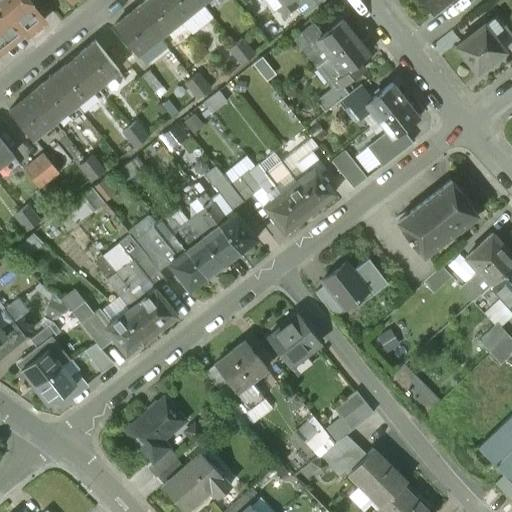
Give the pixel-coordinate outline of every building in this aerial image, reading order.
[(27,0),(0,0),(0,37),(17,25),(26,37),(45,22),(27,0)] [(180,21),(162,0),(147,0),(136,9),(159,38),(180,21)] [(201,4),(197,0),(162,0),(180,21),(201,4)] [(421,0),(431,11),(444,0),(421,0)] [(296,8),(290,1),(284,5),(277,11),(282,18),(296,8)] [(159,38),(136,9),(114,27),(137,56),(159,38)] [(456,45),(476,72),(503,51),(492,35),(500,28),(492,18),(456,45)] [(322,36),(316,41),(321,47),(329,58),(356,37),(343,20),(322,36)] [(317,29),(305,39),(315,52),(321,47),(316,41),(322,36),(317,29)] [(329,58),(317,68),(334,90),(336,89),(340,94),(346,89),(343,86),(365,69),(361,63),(370,55),(356,37),(329,58)] [(254,55),(241,39),(235,44),(248,60),(254,55)] [(118,71),(95,42),(73,60),(96,89),(118,71)] [(248,60),(235,44),(228,49),(241,65),(248,60)] [(96,89),(73,60),(52,77),(75,106),(96,89)] [(161,87),(149,72),(141,78),(153,93),(161,87)] [(210,89),(197,74),(191,79),(203,94),(210,89)] [(75,106),(52,77),(30,94),(54,123),(75,106)] [(203,94),(191,79),(184,83),(197,99),(203,94)] [(372,99),(366,104),(371,110),(378,121),(404,101),(392,84),(372,99)] [(350,94),(339,103),(345,111),(367,93),(361,85),(350,94)] [(334,90),(318,103),(326,113),(339,103),(350,94),(346,89),(340,94),(336,89),(334,90)] [(367,93),(345,111),(354,123),(371,110),(366,104),(372,99),(367,93)] [(54,123),(30,94),(8,112),(32,141),(54,123)] [(404,101),(378,121),(386,131),(392,138),(403,130),(418,118),(404,101)] [(147,138),(135,122),(128,127),(141,143),(147,138)] [(141,143),(128,127),(122,132),(134,148),(141,143)] [(167,138),(174,147),(187,137),(179,128),(167,138)] [(386,131),(366,146),(382,165),(412,142),(403,130),(392,138),(386,131)] [(0,165),(12,155),(0,139),(0,165)] [(344,150),(331,161),(352,188),(366,177),(344,150)] [(58,173),(43,155),(34,162),(48,181),(58,173)] [(326,168),(316,155),(303,164),(308,170),(314,165),(320,172),(326,168)] [(104,172),(91,156),(85,161),(98,177),(104,172)] [(98,177),(85,161),(79,166),(91,181),(98,177)] [(48,181),(34,162),(24,170),(38,189),(48,181)] [(251,170),(261,183),(269,177),(259,164),(251,170)] [(285,164),(276,171),(288,186),(297,179),(285,164)] [(308,170),(297,179),(318,206),(335,193),(320,172),(314,165),(308,170)] [(235,167),(224,176),(246,203),(258,194),(235,167)] [(276,171),(269,177),(280,191),(288,186),(276,171)] [(224,176),(213,184),(236,212),(246,203),(224,176)] [(280,191),(269,177),(261,183),(272,197),(280,191)] [(318,206),(297,179),(288,186),(280,191),(302,218),(318,206)] [(448,180),(396,221),(402,229),(400,230),(414,248),(416,247),(422,254),(460,225),(464,225),(474,217),(474,214),(448,180)] [(103,182),(93,189),(106,205),(115,198),(103,182)] [(93,189),(66,211),(78,227),(106,205),(93,189)] [(197,198),(206,209),(213,204),(203,191),(196,197),(197,198)] [(272,197),(264,204),(285,232),(302,218),(280,191),(272,197)] [(206,209),(197,198),(190,203),(199,215),(206,209)] [(225,220),(213,204),(206,209),(219,225),(225,220)] [(39,222),(27,206),(20,211),(33,226),(39,222)] [(199,215),(191,222),(202,238),(219,225),(206,209),(199,215)] [(33,226),(20,211),(14,216),(27,231),(33,226)] [(225,220),(219,225),(239,251),(256,238),(236,212),(225,220)] [(146,236),(169,264),(178,256),(165,241),(173,235),(163,222),(146,236)] [(239,251),(219,225),(202,238),(222,264),(239,251)] [(193,245),(181,229),(173,235),(185,251),(193,245)] [(511,264),(511,256),(491,233),(465,258),(477,271),(489,284),(490,285),(511,264)] [(36,234),(24,243),(33,254),(46,244),(36,234)] [(185,251),(173,235),(165,241),(178,256),(185,251)] [(169,264),(146,236),(137,243),(163,277),(173,270),(169,264)] [(193,245),(185,251),(206,276),(222,264),(202,238),(193,245)] [(154,285),(163,277),(137,243),(127,251),(154,285)] [(178,256),(169,264),(173,270),(188,290),(206,276),(185,251),(178,256)] [(386,282),(367,258),(352,270),(367,289),(366,289),(370,294),(386,282)] [(352,270),(345,261),(320,281),(324,285),(342,308),(355,298),(359,303),(370,294),(366,289),(367,289),(352,270)] [(511,311),(511,264),(490,285),(506,302),(499,309),(507,317),(511,311)] [(441,266),(422,282),(432,293),(450,276),(441,266)] [(117,274),(127,287),(134,281),(125,268),(117,274)] [(477,271),(460,287),(472,300),(474,298),(489,284),(477,271)] [(145,295),(134,281),(127,287),(138,301),(145,295)] [(342,308),(324,285),(315,292),(334,316),(343,309),(342,308)] [(490,285),(474,298),(491,316),(499,309),(506,302),(490,285)] [(138,301),(127,287),(119,292),(131,307),(138,301)] [(175,315),(155,288),(145,295),(138,301),(159,327),(175,315)] [(6,291),(0,295),(0,313),(14,303),(6,291)] [(51,292),(42,315),(54,321),(70,308),(61,299),(51,292)] [(101,324),(99,325),(91,315),(94,312),(85,301),(72,311),(101,349),(113,339),(104,328),(101,324)] [(159,327),(138,301),(131,307),(121,314),(142,341),(159,327)] [(111,322),(99,308),(94,312),(91,315),(99,325),(101,324),(104,328),(111,322)] [(35,311),(27,330),(33,337),(53,322),(54,321),(42,315),(35,311)] [(297,313),(268,338),(290,364),(319,340),(297,313)] [(142,341),(121,314),(111,322),(104,328),(113,339),(125,354),(142,341)] [(53,322),(30,340),(36,348),(51,336),(52,337),(60,331),(53,322)] [(496,323),(478,340),(489,352),(507,335),(496,323)] [(6,325),(0,329),(5,336),(0,339),(0,342),(4,347),(16,338),(6,325)] [(394,329),(378,338),(386,353),(402,344),(394,329)] [(511,341),(507,335),(489,352),(500,364),(511,352),(511,341)] [(52,337),(51,336),(36,348),(22,358),(28,365),(48,349),(61,367),(70,360),(52,337)] [(265,367),(244,340),(214,363),(226,379),(249,407),(263,396),(249,379),(265,367)] [(101,349),(95,343),(84,350),(100,373),(114,363),(101,349)] [(48,349),(28,365),(20,370),(34,387),(61,367),(48,349)] [(214,363),(204,371),(217,387),(226,379),(214,363)] [(440,401),(407,366),(397,376),(429,411),(440,401)] [(61,367),(34,387),(47,403),(67,389),(74,383),(69,377),(61,367)] [(84,385),(74,372),(69,377),(74,383),(67,389),(71,394),(84,385)] [(355,389),(336,404),(343,414),(344,415),(364,400),(355,389)] [(253,421),(277,404),(269,393),(245,410),(253,421)] [(163,395),(125,429),(152,459),(168,446),(161,438),(184,418),(163,395)] [(364,400),(344,415),(353,427),(373,411),(364,400)] [(511,413),(477,447),(510,482),(511,479),(511,413)] [(343,414),(328,426),(338,438),(344,433),(353,427),(344,415),(343,414)] [(365,454),(344,433),(338,438),(308,462),(327,482),(343,467),(347,471),(365,454)] [(168,446),(152,459),(146,464),(155,474),(175,457),(177,455),(168,446)] [(403,479),(372,447),(365,454),(347,471),(379,503),(400,482),(403,479)] [(229,483),(201,450),(183,466),(163,483),(162,484),(183,508),(210,485),(217,493),(229,483)] [(175,457),(155,474),(163,483),(183,466),(175,457)] [(430,511),(400,482),(379,503),(376,507),(381,511),(430,511)] [(248,487),(226,508),(229,511),(238,511),(249,502),(250,503),(257,497),(248,487)] [(238,511),(258,511),(250,503),(249,502),(238,511)]
